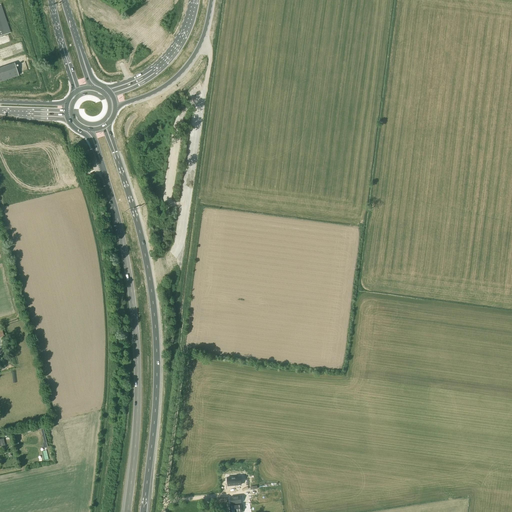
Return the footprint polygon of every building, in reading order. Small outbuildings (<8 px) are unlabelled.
[(30,60),(24,62),(26,68),(19,70),(21,75),(33,72),(30,60)] [(0,68),(0,81),(18,76),(14,64),(0,68)] [(28,77),(12,80),(14,88),(22,86),(22,87),(30,86),(28,77)] [(240,476),(227,477),(228,485),(241,484),(240,476)] [(256,503),(280,501),(279,490),(259,491),(260,495),(256,495),(256,503)] [(231,504),(230,504),(230,511),(242,511),(241,503),(241,496),(230,497),(231,504)]
